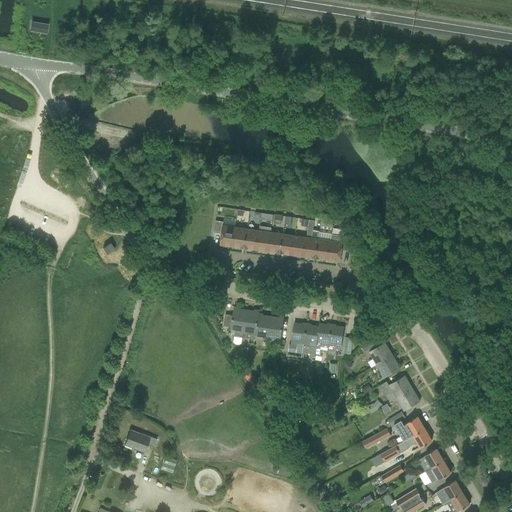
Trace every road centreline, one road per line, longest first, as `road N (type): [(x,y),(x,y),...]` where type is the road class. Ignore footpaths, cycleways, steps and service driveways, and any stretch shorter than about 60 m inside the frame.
road 1 (tertiary): [(511,141),(35,64)]
road 2 (track): [(62,126),(320,167),(345,195),(419,330)]
road 3 (tertiary): [(224,289),(169,271),(127,232),(62,126),(35,64)]
road 4 (residential): [(349,307),(353,273),(228,255)]
road 5 (residential): [(459,393),(432,409),(430,424),(484,511)]
road 6 (tertiary): [(459,393),(419,330),(349,307)]
road 7 (tertiary): [(349,307),(224,289)]
